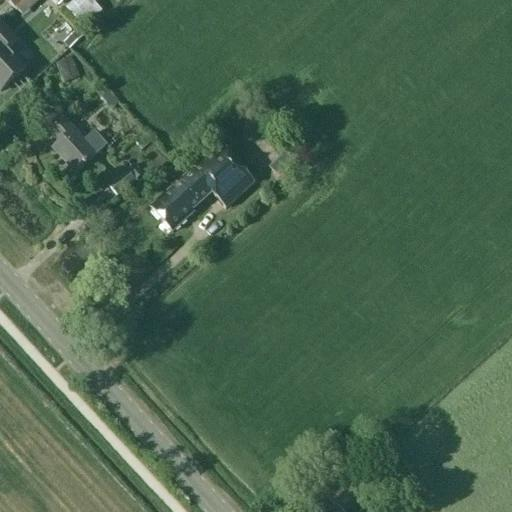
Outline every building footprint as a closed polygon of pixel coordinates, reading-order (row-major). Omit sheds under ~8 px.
[(4,0),(17,13),(23,18),(42,0),(48,0),(57,10),(68,0),(4,0)] [(0,91),(1,92),(24,71),(6,51),(17,41),(0,22),(0,91)] [(64,44),(71,50),(86,36),(80,29),(64,44)] [(57,66),(65,85),(80,79),(72,60),(57,66)] [(88,139),(84,143),(63,121),(50,133),(60,144),(54,150),(76,174),(100,152),(88,139)] [(223,152),(176,194),(174,192),(152,211),(173,235),(194,215),(192,212),(211,195),(226,211),(253,187),(223,152)] [(127,172),(110,188),(119,198),(136,183),(127,172)] [(215,222),(203,237),(214,246),(226,231),(215,222)] [(366,472),(387,494),(399,482),(379,461),(366,472)] [(356,476),(329,500),(333,504),(324,511),(347,511),(370,492),(356,476)]
